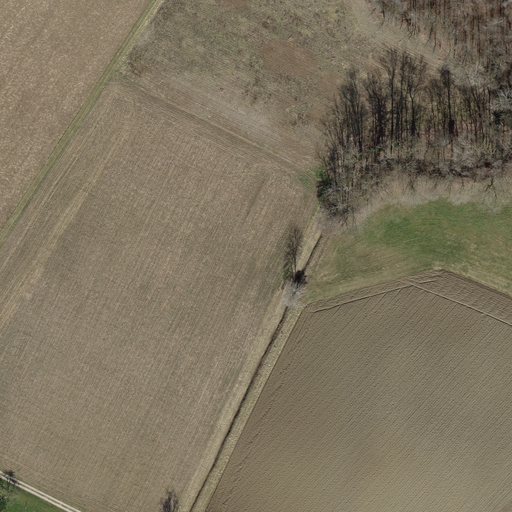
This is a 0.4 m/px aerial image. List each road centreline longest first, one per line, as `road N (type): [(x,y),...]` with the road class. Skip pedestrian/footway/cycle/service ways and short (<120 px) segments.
road 1 (track): [(0,238),(156,0)]
road 2 (track): [(371,0),(383,21),(500,82)]
